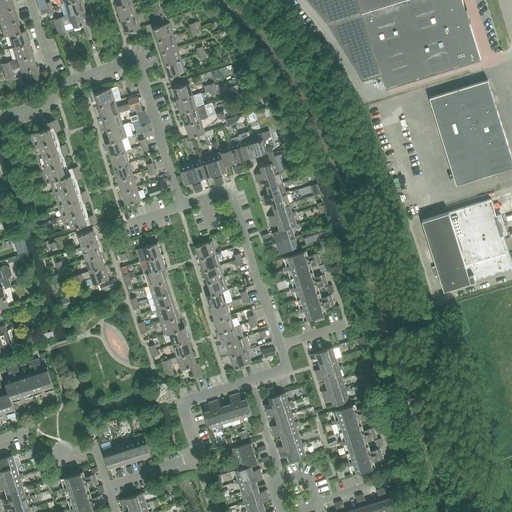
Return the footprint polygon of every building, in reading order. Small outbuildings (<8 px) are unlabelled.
[(0,0),(0,10),(14,6),(11,0),(0,0)] [(81,0),(72,0),(65,2),(69,14),(84,10),(81,0)] [(358,0),(386,88),(464,64),(481,59),(462,0),(358,0)] [(137,15),(133,3),(118,8),(122,20),(137,15)] [(18,18),(14,6),(0,10),(0,22),(0,24),(18,18)] [(90,21),(88,22),(84,10),(69,14),(53,19),(58,34),(65,32),(63,25),(65,22),(69,21),(72,22),(73,27),(83,24),(87,36),(94,34),(90,21)] [(135,29),(141,27),(137,15),(122,20),(126,32),(132,30),(135,30),(135,29)] [(4,36),(9,35),(22,31),(21,30),(18,18),(0,24),(4,36)] [(174,35),(170,22),(159,26),(158,26),(156,27),(153,28),(157,40),(174,35)] [(28,42),(24,29),(21,30),(22,31),(9,35),(13,47),(28,42)] [(178,47),(174,35),(157,40),(161,52),(178,47)] [(13,47),(17,59),(32,54),(28,42),(13,47)] [(161,52),(164,64),(182,59),(178,47),(161,52)] [(38,65),(36,66),(32,54),(17,59),(1,64),(6,78),(13,76),(11,69),(13,66),(17,65),(19,66),(21,71),(31,68),(35,80),(42,78),(38,65)] [(186,71),(182,59),(164,64),(168,77),(172,76),(174,75),(186,71)] [(131,75),(125,77),(129,89),(135,87),(131,75)] [(259,78),(253,81),(257,87),(262,83),(259,78)] [(511,167),(511,156),(488,80),(430,98),(457,184),(511,167)] [(178,100),(193,95),(189,83),(183,85),(180,86),(181,86),(174,88),(178,100)] [(98,106),(115,100),(121,99),(117,86),(100,92),(100,91),(97,92),(98,92),(94,94),(98,106)] [(179,108),(180,107),(182,112),(197,107),(193,95),(178,100),(178,101),(177,101),(176,103),(177,107),(179,108)] [(270,97),(264,101),(267,105),(273,101),(270,97)] [(133,108),(135,107),(141,105),(138,98),(131,100),(133,108)] [(98,106),(102,118),(119,112),(115,100),(98,106)] [(197,107),(182,112),(186,124),(201,119),(197,107)] [(119,112),(102,118),(106,130),(123,124),(119,112)] [(233,117),(226,119),(228,124),(228,125),(235,123),(233,117)] [(27,135),(27,136),(30,135),(34,145),(30,146),(31,149),(35,148),(41,169),(38,170),(39,173),(42,172),(46,183),(51,181),(54,191),(50,193),(52,196),(55,195),(62,215),(58,217),(59,220),(63,219),(66,229),(62,230),(63,231),(78,226),(80,225),(90,222),(91,224),(96,222),(93,215),(85,217),(81,204),(89,201),(85,191),(77,193),(75,186),(73,180),(81,177),(78,167),(65,171),(60,157),(68,154),(65,144),(57,147),(53,133),(61,130),(57,119),(43,123),(45,129),(44,129),(42,130),(27,135)] [(205,132),(201,119),(186,124),(190,137),(196,135),(199,134),(205,132)] [(139,120),(133,122),(137,133),(143,131),(141,126),(139,120)] [(106,130),(110,142),(122,138),(122,139),(127,137),(123,124),(106,130)] [(216,124),(207,126),(209,141),(218,140),(216,124)] [(267,152),(273,150),(271,145),(266,146),(262,133),(253,136),(252,133),(250,134),(257,155),(267,152)] [(293,133),(282,136),(286,147),(296,144),(293,133)] [(241,140),(247,158),(257,155),(250,134),(249,134),(249,137),(241,140)] [(126,150),(122,139),(122,138),(110,142),(107,143),(111,155),(126,150)] [(247,158),(241,140),(232,143),(231,140),(229,141),(236,162),(247,158)] [(226,165),(236,162),(229,141),(228,141),(229,144),(219,147),(221,152),(226,165)] [(126,150),(111,155),(114,167),(130,162),(126,150)] [(217,173),(210,152),(208,153),(209,156),(200,159),(206,177),(217,173)] [(226,165),(221,152),(213,155),(212,152),(210,152),(217,173),(227,170),(226,165)] [(255,174),(257,179),(283,171),(282,169),(279,170),(275,156),(269,158),(271,163),(260,167),(262,172),(255,174)] [(185,184),(196,180),(189,159),(187,160),(188,162),(179,165),(185,184)] [(206,177),(200,159),(192,161),(191,159),(189,159),(196,180),(206,177)] [(118,179),(134,174),(130,162),(114,167),(118,179)] [(267,188),(283,182),(280,174),(283,173),(283,171),(257,179),(258,184),(265,182),(267,188)] [(122,191),(137,186),(134,174),(118,179),(122,191)] [(286,176),(287,182),(297,179),(296,174),(286,176)] [(289,192),(289,190),(286,191),(283,182),(267,188),(268,193),(262,195),(263,200),(289,192)] [(317,183),(311,185),(313,195),(320,193),(317,183)] [(141,199),(137,186),(122,191),(126,204),(133,202),(135,201),(141,199)] [(151,196),(163,192),(161,187),(161,186),(149,190),(151,196)] [(273,209),(290,203),(287,195),(290,194),(289,192),(263,200),(265,205),(272,203),(273,209)] [(497,215),(492,199),(423,220),(444,290),(511,269),(511,264),(503,235),(507,234),(501,213),(497,215)] [(290,203),(273,209),(275,214),(269,216),(270,221),(296,213),(296,211),(293,212),(290,203)] [(296,213),(270,221),(272,226),(278,224),(280,229),(280,230),(294,225),(297,225),(294,215),(297,215),(296,213)] [(294,225),(280,230),(280,229),(273,232),(277,242),(295,237),(295,236),(292,228),(295,227),(294,225)] [(98,242),(94,229),(87,231),(85,232),(78,234),(82,247),(98,242)] [(277,242),(280,253),(298,247),(295,238),(298,237),(298,235),(295,236),(295,237),(277,242)] [(21,236),(12,239),(15,247),(23,244),(21,236)] [(216,253),(212,240),(201,244),(198,244),(199,245),(195,246),(199,258),(216,253)] [(86,259),(101,254),(98,242),(82,247),(86,259)] [(162,255),(158,242),(151,244),(149,245),(142,247),(146,259),(162,255)] [(284,267),(284,269),(319,258),(318,253),(308,256),(307,250),(284,257),(287,266),(284,267)] [(203,270),(220,265),(216,253),(199,258),(203,270)] [(101,254),(86,259),(90,271),(105,266),(101,254)] [(163,268),(166,267),(162,255),(146,259),(149,266),(147,267),(145,271),(145,273),(150,271),(150,272),(163,268)] [(290,279),(313,271),(312,266),(321,263),(319,258),(284,269),(285,271),(288,270),(290,279)] [(0,280),(3,280),(5,286),(6,288),(12,286),(9,278),(9,277),(10,276),(11,276),(11,275),(12,273),(12,272),(12,271),(11,270),(11,269),(10,268),(10,267),(9,267),(8,266),(6,266),(5,265),(4,266),(2,260),(0,260),(0,280)] [(207,282),(224,277),(220,265),(203,270),(207,282)] [(114,288),(112,281),(112,280),(109,281),(109,279),(105,266),(90,271),(74,276),(79,290),(95,285),(94,283),(99,282),(102,291),(114,288)] [(163,268),(150,272),(150,271),(145,273),(149,285),(167,280),(163,268)] [(291,290),(326,279),(324,274),(315,277),(313,271),(290,279),(293,287),(291,288),(291,290)] [(228,289),(224,277),(207,282),(211,294),(228,289)] [(297,299),(320,292),(318,287),(328,284),(326,279),(291,290),(292,292),(294,291),(297,299)] [(0,310),(9,307),(3,287),(5,286),(3,280),(0,280),(0,310)] [(153,297),(170,292),(167,280),(149,285),(153,297)] [(227,303),(232,301),(228,289),(211,294),(207,295),(211,308),(227,303)] [(157,309),(174,304),(170,292),(153,297),(157,309)] [(320,292),(297,299),(300,308),(297,309),(298,311),(333,300),(331,294),(322,297),(320,292)] [(69,298),(60,301),(62,309),(72,305),(69,298)] [(334,305),(333,300),(298,311),(298,313),(301,312),(304,321),(314,317),(316,321),(324,318),(323,315),(327,313),(325,308),(334,305)] [(227,303),(211,308),(215,320),(231,315),(227,303)] [(161,321),(178,316),(174,304),(157,309),(161,321)] [(235,327),(231,315),(215,320),(219,332),(235,327)] [(182,328),(178,316),(161,321),(165,334),(170,332),(182,328)] [(0,353),(4,352),(16,348),(15,342),(11,329),(8,331),(6,324),(0,326),(2,332),(0,333),(0,353)] [(244,337),(240,325),(235,327),(219,332),(223,344),(226,343),(238,339),(244,337)] [(174,344),(189,339),(185,327),(182,328),(170,332),(174,344)] [(230,355),(247,349),(251,348),(247,336),(244,337),(238,339),(226,343),(230,355)] [(189,339),(174,344),(177,356),(193,351),(189,339)] [(265,358),(276,354),(274,346),(262,350),(265,358)] [(318,357),(320,363),(336,357),(333,349),(336,348),(336,346),(310,354),(311,359),(318,357)] [(251,362),(247,349),(230,355),(234,367),(237,366),(237,367),(240,366),(251,362)] [(177,356),(162,361),(166,376),(174,373),(172,367),(173,364),(177,363),(180,364),(181,369),(191,366),(195,378),(203,375),(199,363),(197,364),(193,351),(177,356)] [(336,357),(320,363),(321,368),(315,370),(316,375),(342,367),(342,365),(339,366),(336,357)] [(39,359),(34,360),(45,395),(47,395),(46,392),(55,389),(48,366),(42,368),(39,359)] [(26,373),(34,396),(42,393),(43,396),(45,395),(34,360),(29,362),(32,371),(26,373)] [(34,396),(26,373),(21,375),(18,365),(13,367),(24,402),(26,401),(25,399),(34,396)] [(8,389),(13,403),(21,400),(22,403),(24,402),(13,367),(8,369),(11,378),(5,380),(8,389)] [(342,367),(316,375),(318,380),(325,378),(326,384),(343,378),(340,370),(343,369),(342,367)] [(346,387),(343,378),(326,384),(328,389),(322,391),(323,396),(349,388),(349,386),(346,387)] [(13,403),(8,389),(3,391),(0,382),(0,381),(0,398),(6,418),(8,418),(7,415),(16,412),(13,403)] [(274,387),(266,389),(269,397),(276,395),(274,387)] [(349,388),(323,396),(325,401),(331,399),(333,405),(350,400),(347,391),(350,390),(349,388)] [(292,402),(291,400),(289,401),(286,392),(276,395),(269,397),(271,403),(264,405),(266,410),(292,402)] [(240,393),(234,395),(243,421),(244,420),(244,417),(253,414),(247,398),(242,400),(240,393)] [(232,424),(238,422),(243,421),(234,395),(229,396),(231,403),(226,405),(231,421),(232,424)] [(223,424),(231,421),(226,405),(221,406),(219,400),(213,401),(222,427),(224,427),(223,424)] [(222,427),(213,401),(208,403),(210,410),(205,411),(210,428),(219,425),(220,428),(222,427)] [(266,410),(268,415),(274,413),(276,418),(292,413),(290,404),(292,403),(292,402),(266,410)] [(336,420),(333,421),(333,422),(368,411),(367,406),(357,409),(355,404),(333,411),(336,420)] [(337,423),(339,432),(362,425),(361,420),(370,416),(368,411),(333,422),(334,424),(337,423)] [(292,413),(276,418),(278,424),(271,426),(273,431),(299,423),(298,421),(295,422),(292,413)] [(273,431),(274,436),(281,434),(283,439),(299,434),(296,425),(299,424),(299,423),(273,431)] [(340,443),(366,435),(375,432),(373,427),(364,430),(362,425),(339,432),(342,441),(339,442),(340,443)] [(366,435),(340,443),(341,445),(343,444),(346,453),(369,446),(367,440),(377,437),(375,432),(366,435)] [(135,440),(141,458),(151,454),(144,433),(143,434),(143,437),(135,439),(135,440)] [(299,434),(283,439),(284,445),(278,447),(279,452),(305,444),(305,442),(302,443),(299,434)] [(124,443),(130,461),(141,458),(135,440),(135,439),(134,437),(132,437),(133,440),(124,443)] [(123,443),(114,446),(120,465),(130,461),(124,443),(123,440),(122,441),(123,443)] [(234,460),(237,459),(237,458),(255,453),(251,442),(233,448),(236,457),(233,458),(234,460)] [(103,450),(109,468),(120,465),(114,446),(113,444),(111,444),(112,447),(103,450)] [(279,452),(281,457),(288,455),(289,461),(306,455),(303,446),(306,445),(305,444),(279,452)] [(346,463),(347,464),(382,453),(380,448),(371,451),(369,446),(346,453),(349,462),(346,463)] [(251,465),(252,466),(258,463),(255,453),(237,458),(237,459),(239,467),(237,468),(237,470),(251,465)] [(382,453),(347,464),(347,466),(350,465),(353,474),(363,471),(365,475),(373,472),(372,468),(376,467),(374,461),(383,458),(382,453)] [(0,470),(16,466),(13,455),(0,459),(0,470)] [(235,482),(261,474),(260,469),(253,471),(252,466),(251,465),(237,470),(235,470),(238,479),(235,480),(235,482)] [(0,471),(2,476),(0,476),(0,482),(23,475),(22,474),(19,475),(16,466),(0,470),(0,471)] [(342,466),(336,468),(340,478),(345,477),(342,466)] [(64,488),(61,488),(61,490),(96,479),(95,474),(85,477),(84,471),(80,472),(79,469),(70,471),(71,475),(61,478),(64,488)] [(261,474),(235,482),(236,484),(239,483),(242,492),(258,486),(256,481),(263,479),(261,474)] [(23,475),(0,482),(0,488),(5,487),(7,492),(23,487),(20,478),(23,477),(23,475)] [(65,491),(68,500),(90,492),(89,487),(98,484),(96,479),(61,490),(62,492),(65,491)] [(268,495),(266,490),(260,492),(258,486),(242,492),(244,500),(242,501),(242,503),(268,495)] [(1,499),(3,505),(29,496),(29,495),(26,496),(23,487),(7,492),(8,497),(1,499)] [(146,503),(143,494),(146,493),(145,491),(120,500),(121,505),(128,503),(130,508),(146,503)] [(90,492),(68,500),(70,508),(68,509),(68,511),(103,500),(101,495),(92,498),(90,492)] [(270,500),(268,495),(242,503),(243,505),(245,504),(248,511),(249,511),(265,507),(263,502),(270,500)] [(11,508),(12,511),(15,511),(30,508),(27,499),(30,498),(29,496),(3,505),(5,510),(11,508)] [(399,511),(395,496),(384,499),(387,511),(399,511)] [(387,511),(384,499),(373,503),(376,511),(387,511)] [(71,511),(96,511),(95,508),(105,505),(103,500),(68,511),(70,511),(71,511)] [(152,511),(149,511),(146,503),(130,508),(130,511),(152,511)] [(376,511),(373,503),(363,506),(364,511),(376,511)]
